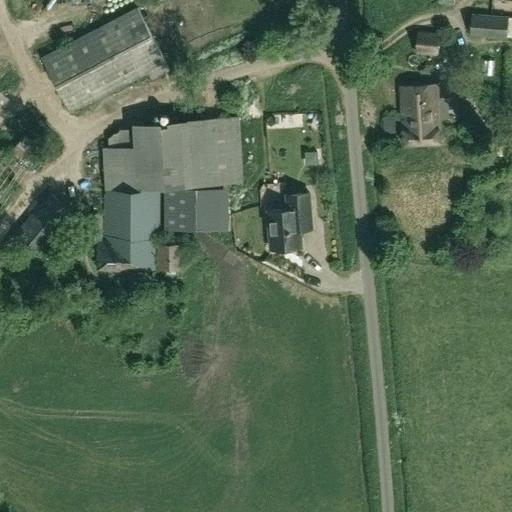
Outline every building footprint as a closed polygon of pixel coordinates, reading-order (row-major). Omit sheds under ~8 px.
[(152,79),(170,69),(137,7),(43,57),(71,111),(148,70),(152,79)] [(470,34),(506,37),(506,36),(511,36),(511,16),(509,17),(509,16),(472,13),(470,34)] [(184,33),(187,48),(230,38),(227,24),(184,33)] [(416,52),(438,53),(439,33),(417,32),(416,52)] [(402,116),(438,113),(436,84),(400,86),(402,116)] [(438,113),(402,116),(403,145),(439,143),(438,113)] [(97,242),(97,269),(111,269),(122,269),(122,273),(134,273),(134,269),(166,269),(166,274),(177,274),(177,270),(180,269),(180,245),(180,244),(164,244),(156,244),(156,200),(158,200),(158,184),(243,181),(241,117),(133,122),(133,128),(120,129),(108,137),(109,147),(103,147),(106,199),(105,242),(97,242)] [(383,118),(383,134),(395,133),(394,117),(383,118)] [(511,131),(511,119),(496,119),(495,131),(511,131)] [(31,167),(45,152),(21,131),(8,146),(31,167)] [(317,162),(317,151),(304,152),(305,163),(317,162)] [(164,228),(230,228),(230,188),(165,187),(164,228)] [(50,191),(15,233),(40,254),(60,231),(62,233),(72,221),(71,219),(76,213),(50,191)] [(286,195),(287,209),(268,211),(271,249),(301,247),(298,219),(311,218),(309,193),(286,195)] [(103,241),(103,213),(88,213),(88,241),(103,241)] [(38,292),(33,260),(14,263),(19,295),(38,292)]
